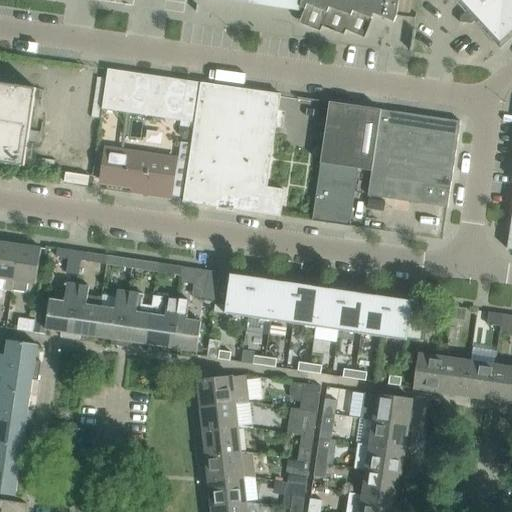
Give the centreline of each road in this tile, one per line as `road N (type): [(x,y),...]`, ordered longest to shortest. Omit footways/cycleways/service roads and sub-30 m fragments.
road 1 (residential): [(487,102),(0,30)]
road 2 (residential): [(466,268),(0,200)]
road 3 (unclassified): [(466,268),(487,102)]
road 4 (residential): [(80,511),(103,497),(118,392)]
